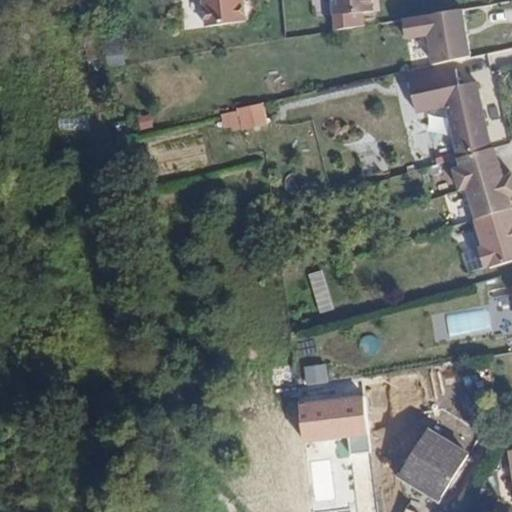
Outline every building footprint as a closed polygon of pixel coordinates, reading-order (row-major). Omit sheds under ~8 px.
[(198,0),(201,21),(240,18),(238,0),(198,0)] [(370,0),(330,0),(332,13),(371,10),(370,0)] [(466,11),(406,20),(409,40),(431,37),(436,68),(457,63),(473,59),(466,11)] [(106,56),(102,36),(89,39),(91,46),(94,59),(106,56)] [(108,71),(107,65),(106,56),(94,59),(95,66),(96,75),(109,73),(108,71)] [(413,84),(460,72),(457,63),(436,68),(410,74),(413,84)] [(460,72),(413,84),(420,114),(450,106),(465,160),(498,150),(480,84),(463,89),(460,72)] [(242,127),(268,122),(263,101),(238,106),(242,127)] [(479,221),(511,211),(511,178),(509,179),(500,150),(498,150),(465,160),(467,169),(458,171),(464,192),(471,190),(479,221)] [(511,211),(479,221),(487,249),(482,250),(488,268),(492,266),(493,268),(511,262),(511,211)] [(481,309),(441,314),(445,338),(486,329),(481,309)] [(365,395),(299,402),(304,443),(369,436),(365,395)] [(469,456),(429,431),(402,473),(443,498),(469,456)]
